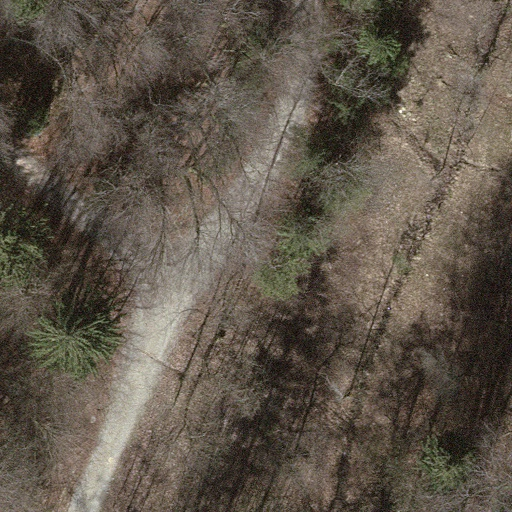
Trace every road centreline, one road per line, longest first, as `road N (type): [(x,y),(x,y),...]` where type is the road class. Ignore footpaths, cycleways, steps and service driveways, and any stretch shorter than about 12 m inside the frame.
road 1 (track): [(315,0),(314,113),(227,226),(146,231),(0,142)]
road 2 (track): [(227,226),(91,511)]
